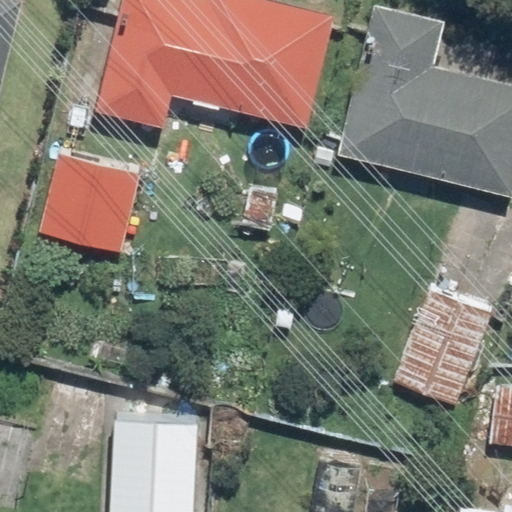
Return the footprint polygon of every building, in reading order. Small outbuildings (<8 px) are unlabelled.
[(0,0),(0,105),(27,0),(0,0)] [(177,107),(181,80),(315,105),(334,4),(314,0),(153,0),(151,12),(129,8),(113,95),(177,107)] [(445,35),(386,22),(361,141),(511,173),(511,75),(440,60),(445,35)] [(152,157),(63,136),(41,229),(130,249),(152,157)] [(494,304),(429,284),(401,376),(466,396),(494,304)] [(206,511),(210,409),(124,406),(120,511),(206,511)] [(511,511),(511,506),(459,503),(458,511),(511,511)]
